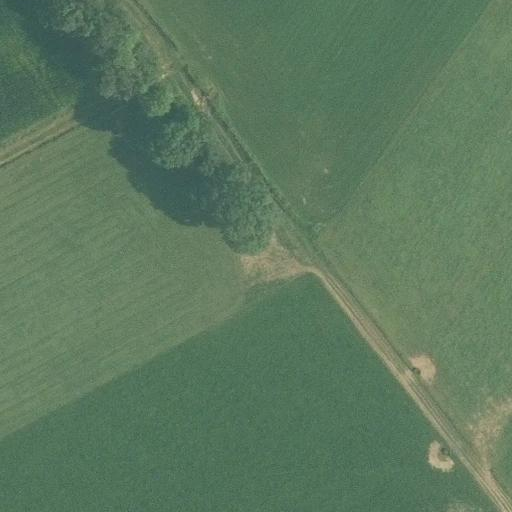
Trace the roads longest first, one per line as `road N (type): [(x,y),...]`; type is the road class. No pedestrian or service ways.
road 1 (track): [(75,0),(140,78),(0,154)]
road 2 (track): [(140,78),(250,218)]
